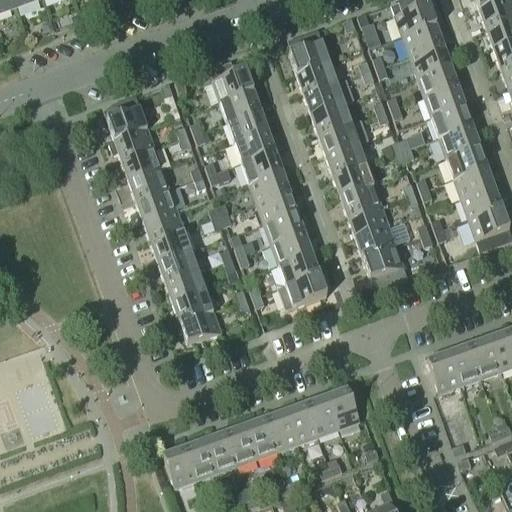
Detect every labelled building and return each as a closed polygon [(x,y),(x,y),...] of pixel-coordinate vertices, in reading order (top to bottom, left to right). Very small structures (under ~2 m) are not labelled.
[(0,0),(0,16),(14,11),(9,0),(0,0)] [(41,1),(40,0),(9,0),(14,11),(41,1)] [(511,2),(510,0),(472,0),(477,14),(511,2)] [(434,29),(426,8),(417,12),(413,1),(389,9),(400,41),(434,29)] [(511,24),(511,5),(511,2),(477,14),(485,34),(511,24)] [(368,29),(364,18),(356,21),(360,32),(368,29)] [(354,34),(350,23),(342,26),(346,37),(354,34)] [(511,47),(511,24),(485,34),(492,55),(511,47)] [(441,50),(434,29),(400,41),(408,62),(441,50)] [(328,68),(321,46),(316,35),(293,44),(297,55),(287,58),(295,80),(328,68)] [(499,75),(511,70),(511,47),(492,55),(499,75)] [(449,71),(441,50),(408,62),(415,83),(449,71)] [(383,71),(380,61),(371,64),(374,74),(383,71)] [(251,95),(244,74),(234,78),(230,66),(206,75),(218,107),(251,95)] [(369,76),(365,66),(357,69),(361,79),(369,76)] [(336,88),(328,68),(295,80),(302,100),(336,88)] [(511,93),(511,70),(499,75),(507,95),(511,93)] [(387,81),(383,71),(374,74),(378,84),(387,81)] [(456,91),(449,71),(415,83),(423,103),(456,91)] [(373,86),(369,76),(361,79),(364,89),(373,86)] [(185,95),(181,84),(173,87),(177,98),(185,95)] [(352,105),(345,85),(336,88),(302,100),(309,121),(343,109),(343,108),(352,105)] [(171,100),(167,89),(159,92),(163,103),(171,100)] [(463,111),(456,91),(423,103),(430,123),(463,111)] [(259,116),(251,95),(218,107),(225,128),(259,116)] [(146,133),(138,112),(134,101),(111,109),(115,120),(105,124),(112,145),(146,133)] [(398,112),(394,102),(385,105),(389,115),(398,112)] [(384,117),(380,107),(372,110),(375,120),(384,117)] [(350,129),(343,109),(309,121),(317,141),(360,126),(360,125),(350,129)] [(471,131),(463,111),(430,123),(437,143),(471,131)] [(401,122),(398,112),(389,115),(392,125),(401,122)] [(266,136),(259,116),(225,128),(233,148),(266,136)] [(387,127),(384,117),(375,120),(379,130),(387,127)] [(367,145),(360,126),(317,141),(324,161),(358,149),(367,145)] [(200,137),(197,127),(189,130),(192,140),(200,137)] [(478,152),(471,131),(437,143),(445,164),(478,152)] [(186,142),(183,132),(174,135),(178,145),(186,142)] [(153,154),(146,133),(112,145),(107,147),(111,160),(117,158),(120,166),(153,154)] [(273,156),(266,136),(233,148),(240,168),(273,156)] [(204,147),(200,137),(192,140),(196,150),(204,147)] [(190,152),(186,142),(178,145),(182,155),(190,152)] [(409,153),(406,143),(398,146),(401,156),(409,153)] [(401,156),(398,146),(389,149),(393,159),(401,156)] [(365,169),(358,149),(324,161),(331,181),(365,169)] [(486,173),(478,152),(445,164),(452,185),(486,173)] [(413,163),(409,153),(401,156),(405,166),(413,163)] [(160,174),(153,154),(120,166),(127,186),(160,174)] [(281,177),(273,156),(240,168),(247,189),(281,177)] [(405,166),(401,156),(393,159),(396,169),(405,166)] [(215,177),(211,167),(203,170),(207,180),(215,177)] [(372,190),(365,169),(331,181),(339,202),(372,190)] [(201,183),(197,173),(189,175),(193,185),(201,183)] [(493,193),(486,173),(452,185),(459,205),(493,193)] [(168,194),(160,174),(127,186),(134,206),(168,194)] [(219,187),(215,177),(207,180),(210,190),(219,187)] [(288,197),(281,177),(247,189),(255,209),(288,197)] [(205,193),(201,183),(193,185),(196,196),(205,193)] [(427,194),(423,184),(415,187),(419,197),(427,194)] [(413,199),(409,189),(401,192),(405,202),(413,199)] [(380,211),(372,190),(339,202),(346,223),(380,211)] [(500,213),(493,193),(459,205),(467,225),(500,213)] [(175,215),(168,194),(134,206),(142,227),(175,215)] [(431,203),(427,194),(419,197),(422,206),(431,203)] [(296,218),(288,197),(255,209),(262,230),(296,218)] [(417,208),(413,199),(405,202),(408,211),(417,208)] [(227,219),(223,209),(215,212),(219,222),(227,219)] [(387,231),(380,211),(346,223),(353,243),(387,231)] [(219,222),(215,212),(207,215),(211,225),(219,222)] [(511,246),(500,213),(467,225),(479,258),(480,258),(480,257),(511,246),(511,247),(511,246)] [(182,235),(175,215),(142,227),(149,247),(182,235)] [(303,238),(296,218),(262,230),(269,250),(303,238)] [(230,229),(227,219),(219,222),(222,232),(230,229)] [(222,232),(219,222),(211,225),(214,235),(222,232)] [(442,234),(438,224),(430,227),(433,237),(442,234)] [(428,239),(424,229),(416,232),(419,242),(428,239)] [(394,251),(387,231),(353,243),(361,263),(394,251)] [(445,244),(442,234),(433,237),(437,247),(445,244)] [(190,255),(182,235),(149,247),(156,267),(190,255)] [(310,259),(303,238),(269,250),(277,271),(310,259)] [(431,249),(428,239),(419,242),(423,252),(431,249)] [(245,259),(241,249),(233,252),(236,262),(245,259)] [(373,296),(406,284),(394,251),(361,263),(373,296)] [(230,264),(227,254),(219,257),(222,267),(230,264)] [(197,276),(190,255),(156,267),(164,288),(197,276)] [(248,269),(245,259),(236,262),(240,272),(248,269)] [(317,279),(310,259),(277,271),(284,291),(317,279)] [(234,274),(230,264),(222,267),(226,277),(234,274)] [(205,296),(197,276),(164,288),(171,309),(205,296)] [(325,300),(317,279),(284,291),(277,294),(284,315),(325,300)] [(259,300),(256,290),(247,293),(251,303),(259,300)] [(245,305),(242,295),(233,298),(237,308),(245,305)] [(212,317),(205,296),(171,309),(178,329),(212,317)] [(263,310),(259,300),(251,303),(254,313),(263,310)] [(249,315),(245,305),(237,308),(240,318),(249,315)] [(220,338),(212,317),(178,329),(186,350),(220,338)] [(511,371),(511,348),(507,335),(487,343),(499,376),(511,371)] [(499,376),(487,343),(467,350),(479,384),(499,376)] [(479,384),(467,350),(446,357),(458,391),(479,384)] [(458,391),(446,357),(425,365),(437,399),(458,391)] [(358,427),(349,401),(346,393),(324,401),(336,435),(358,427)] [(336,435),(324,401),(304,408),(316,442),(336,435)] [(316,442),(304,408),(284,416),(296,449),(316,442)] [(296,449),(284,416),(263,423),(276,457),(296,449)] [(195,486),(276,457),(263,423),(183,452),(195,486)] [(511,439),(507,431),(497,435),(501,443),(511,439)] [(501,443),(497,435),(487,439),(491,447),(501,443)] [(511,454),(511,445),(502,449),(505,457),(511,454)] [(464,457),(461,449),(450,453),(453,461),(464,457)] [(505,457),(502,449),(492,453),(495,461),(505,457)] [(195,486),(183,452),(161,460),(173,493),(195,486)] [(377,462),(374,454),(363,458),(366,467),(377,462)] [(441,463),(438,457),(431,459),(434,466),(441,463)] [(469,471),(467,463),(455,467),(458,475),(469,471)] [(340,477),(337,468),(327,472),(331,481),(340,477)] [(331,481),(327,472),(318,476),(321,484),(331,481)] [(300,493),(297,484),(287,488),(290,497),(300,493)] [(290,497),(287,488),(277,492),(281,500),(290,497)] [(390,511),(388,508),(392,507),(387,496),(379,500),(383,509),(376,511),(390,511)] [(251,511),(260,508),(257,500),(247,504),(249,511),(251,511)]
